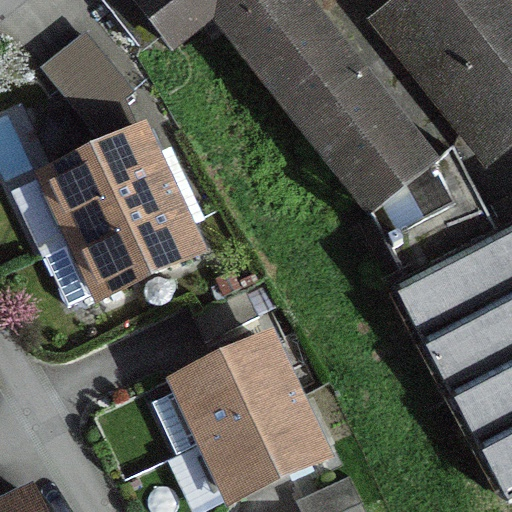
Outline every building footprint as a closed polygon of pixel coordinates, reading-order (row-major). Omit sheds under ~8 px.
[(507,507),(511,504),(511,229),(494,239),(444,160),(424,176),(357,86),(350,91),(288,8),(298,0),(96,0),(136,51),(153,37),(167,54),(208,21),(368,221),(403,286),(393,293),(507,507)] [(511,0),(445,0),(395,40),(486,155),(511,135),(511,0)] [(137,136),(41,181),(97,303),(194,258),(172,211),(157,180),(137,136)] [(255,321),(243,294),(189,320),(202,347),(255,321)] [(302,470),(319,462),(265,347),(248,355),(174,389),(228,504),(302,470)] [(360,511),(346,481),(292,506),(294,511),(360,511)] [(31,511),(26,501),(0,511),(31,511)]
